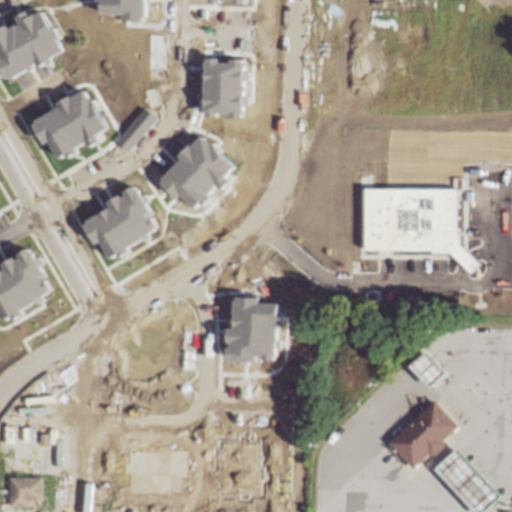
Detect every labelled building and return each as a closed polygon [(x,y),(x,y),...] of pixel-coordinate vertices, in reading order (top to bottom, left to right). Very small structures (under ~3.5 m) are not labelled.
[(0,69),(5,80),(63,51),(42,8),(6,25),(7,26),(0,29),(0,69)] [(244,61),(218,60),(218,58),(206,57),(204,114),(230,114),(230,117),(242,117),(244,61)] [(58,159),(77,149),(76,148),(89,141),(91,145),(102,139),(99,132),(107,128),(91,98),(89,100),(84,91),(30,119),(43,144),(48,141),(58,159)] [(234,166),(202,135),(158,180),(177,198),(180,195),(195,209),(209,195),(208,194),(217,185),(221,189),(232,178),(227,173),(234,166)] [(110,259),(128,249),(127,246),(157,229),(149,214),(150,213),(135,185),(111,198),(115,204),(83,222),(95,243),(100,241),(110,259)] [(365,254),(459,254),(459,188),(365,188),(365,254)] [(52,292),(44,276),(44,275),(31,248),(1,262),(4,270),(0,271),(0,314),(4,322),(23,312),(21,308),(52,292)] [(431,390),(413,372),(426,359),(444,377),(431,390)] [(413,474),(390,448),(434,408),(457,433),(413,474)] [(41,441),(41,433),(50,434),(50,442),(41,441)] [(482,511),(470,511),(436,474),(457,455),(497,499),(482,511)] [(11,507),(10,478),(42,477),(43,500),(31,501),(31,506),(11,507)]
